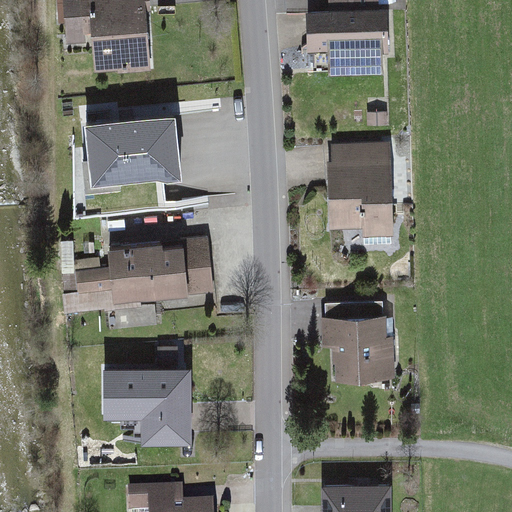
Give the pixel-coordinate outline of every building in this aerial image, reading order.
[(157,75),(151,0),(64,0),(68,51),(94,49),(97,80),(157,75)] [(391,16),(311,19),(313,63),(392,60),(391,16)] [(175,120),(84,128),(90,191),(181,183),(175,120)] [(337,166),(331,166),(334,232),(366,231),(367,241),(399,240),(394,147),(336,150),(337,166)] [(217,297),(212,244),(110,254),(112,276),(66,281),(70,319),(146,312),(145,304),(217,297)] [(389,320),(325,324),(327,352),(339,352),(341,387),(400,384),(397,342),(390,343),(389,320)] [(137,448),(185,448),(184,352),(159,352),(159,374),(108,374),(108,424),(137,424),(137,448)] [(327,511),(396,511),(397,491),(327,491),(327,511)] [(216,511),(217,510),(186,511),(185,494),(133,497),(133,511),(216,511)]
